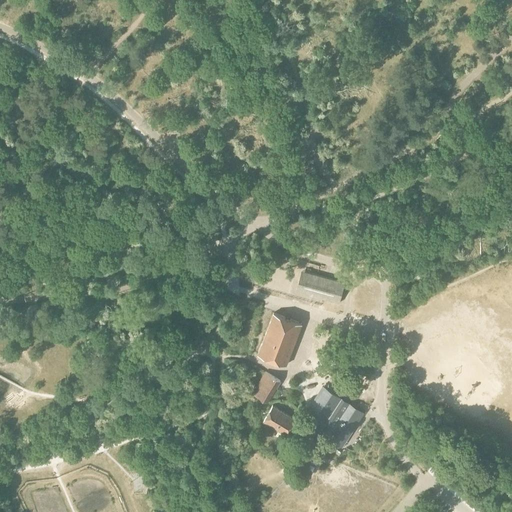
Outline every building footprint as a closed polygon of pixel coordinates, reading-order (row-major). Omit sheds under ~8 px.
[(339,303),(345,283),(306,272),(301,290),(323,296),(322,299),(339,303)] [(286,365),(302,324),(289,319),(273,313),(258,354),(286,365)] [(252,393),(267,402),(280,380),(265,371),(252,393)] [(322,389),(305,416),(312,420),(309,425),(326,436),(341,445),(361,413),(348,405),(347,406),(344,405),(340,402),(341,401),(329,393),(322,389)] [(296,420),(273,405),(263,420),(287,435),(296,420)]
